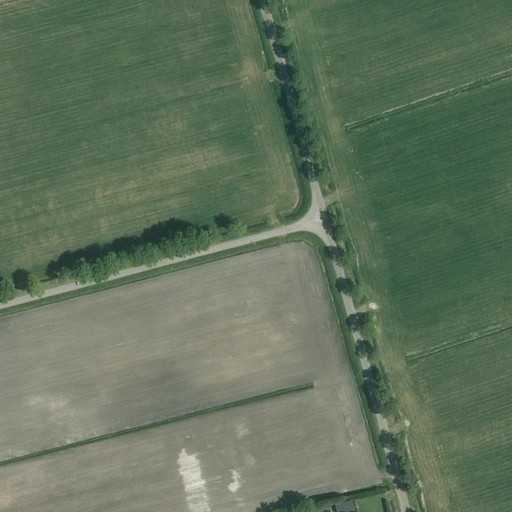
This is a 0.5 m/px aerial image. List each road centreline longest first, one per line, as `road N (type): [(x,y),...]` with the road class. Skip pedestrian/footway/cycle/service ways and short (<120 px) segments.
road 1 (unclassified): [(0,305),(324,219)]
road 2 (unclassified): [(406,511),(324,219)]
road 3 (unclassified): [(324,219),(263,0)]
